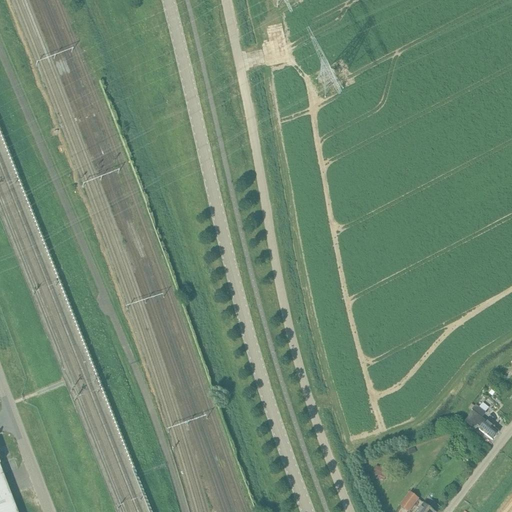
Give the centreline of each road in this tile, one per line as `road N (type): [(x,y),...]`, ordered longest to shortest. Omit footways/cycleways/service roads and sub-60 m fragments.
road 1 (tertiary): [(307,511),(241,309),(168,0)]
road 2 (unclassified): [(350,511),(287,321),(225,0)]
road 3 (unclassified): [(48,511),(0,380)]
